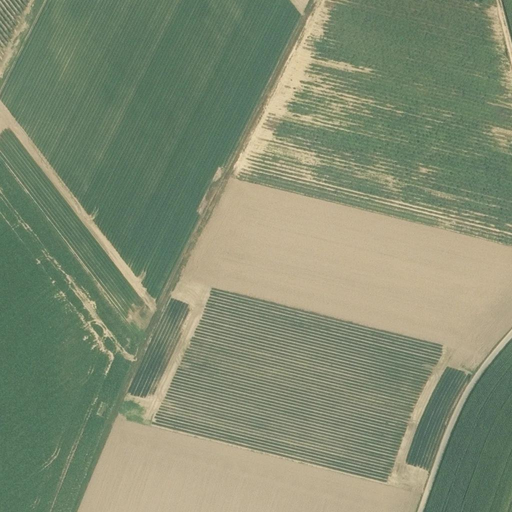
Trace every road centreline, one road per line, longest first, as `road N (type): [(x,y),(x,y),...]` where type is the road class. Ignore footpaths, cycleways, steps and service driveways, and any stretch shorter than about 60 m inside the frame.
road 1 (track): [(311,0),(153,319),(74,511)]
road 2 (track): [(511,334),(452,421),(421,511)]
